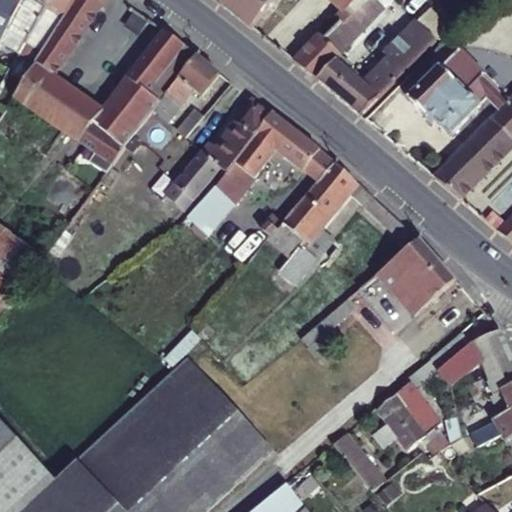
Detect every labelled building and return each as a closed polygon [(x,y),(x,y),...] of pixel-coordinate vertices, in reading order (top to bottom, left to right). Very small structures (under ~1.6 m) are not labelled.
[(0,19),(14,25),(24,0),(6,0),(0,14),(0,19)] [(115,167),(156,112),(198,56),(167,32),(108,114),(56,77),(107,0),(80,0),(44,54),(16,98),(98,155),(94,161),(94,165),(109,176),(115,167)] [(80,0),(53,0),(48,8),(56,14),(41,36),(34,31),(27,44),(44,54),(80,0)] [(255,30),(277,0),(225,0),(222,4),(255,30)] [(338,0),(350,9),(359,0),(338,0)] [(358,17),(364,23),(384,4),(380,0),(359,0),(350,9),(358,17)] [(358,17),(350,9),(297,62),(320,81),(340,62),(351,52),(337,37),(358,17)] [(351,52),(372,32),(364,23),(358,17),(337,37),(351,52)] [(320,81),(361,117),(438,40),(419,21),(387,54),(391,59),(365,84),(340,62),(320,81)] [(21,24),(15,36),(26,42),(33,30),(21,24)] [(33,30),(26,42),(27,44),(34,31),(33,30)] [(454,134),(491,98),(502,108),(511,97),(511,95),(459,51),(408,103),(427,118),(431,115),(454,134)] [(203,97),(222,74),(198,56),(156,112),(170,123),(195,91),(203,97)] [(511,97),(502,108),(432,177),(462,200),(511,150),(511,97)] [(226,171),(273,116),(254,101),(216,146),(209,140),(164,194),(183,210),(221,168),(226,171)] [(188,139),(206,117),(198,111),(181,133),(188,139)] [(278,148),(317,182),(334,163),(275,114),(273,116),(226,171),(215,183),(188,215),(207,231),(235,199),(278,148)] [(292,238),(298,244),(355,181),(334,163),(317,182),(283,222),(296,233),(292,238)] [(505,220),(491,209),(483,217),(496,229),(502,224),(505,220)] [(511,213),(505,220),(502,224),(496,229),(511,242),(511,213)] [(383,225),(409,249),(420,239),(392,215),(383,225)] [(276,229),(268,221),(261,228),(270,236),(276,229)] [(0,229),(0,320),(41,266),(45,260),(0,229)] [(435,253),(420,239),(409,249),(378,274),(415,317),(457,280),(448,268),(435,253)] [(296,284),(316,260),(298,244),(277,268),(296,284)] [(394,332),(410,319),(375,276),(299,338),(316,358),(375,309),(394,332)] [(501,331),(471,342),(481,363),(493,391),(491,392),(499,411),(493,415),(503,439),(511,435),(511,354),(503,334),(501,331)] [(481,363),(471,342),(438,371),(452,387),(481,363)] [(271,449),(229,406),(183,358),(172,370),(144,396),(76,464),(122,511),(206,511),(245,474),(271,449)] [(414,386),(380,413),(411,452),(430,437),(413,416),(428,404),(414,386)] [(25,511),(56,482),(0,419),(0,511),(25,511)] [(372,491),(386,482),(348,434),(334,445),(372,491)] [(427,445),(431,450),(436,446),(433,442),(427,445)] [(122,511),(76,464),(69,470),(63,475),(56,482),(25,511),(122,511)] [(484,503),(484,504),(511,488),(511,476),(476,496),(484,503)] [(301,511),(307,507),(287,482),(252,511),(301,511)] [(493,511),(484,504),(484,503),(473,511),(493,511)]
